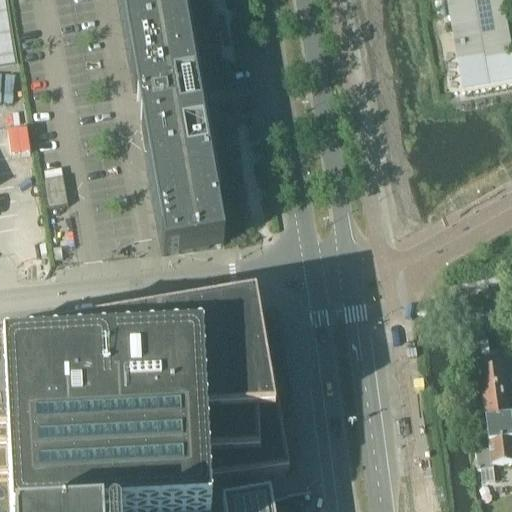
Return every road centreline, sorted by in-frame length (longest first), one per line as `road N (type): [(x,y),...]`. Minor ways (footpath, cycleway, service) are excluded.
road 1 (residential): [(0,298),(312,270)]
road 2 (tertiary): [(265,0),(312,270)]
road 3 (tertiary): [(350,266),(305,0)]
road 4 (tertiary): [(381,511),(350,266)]
road 5 (tertiary): [(312,270),(346,511)]
